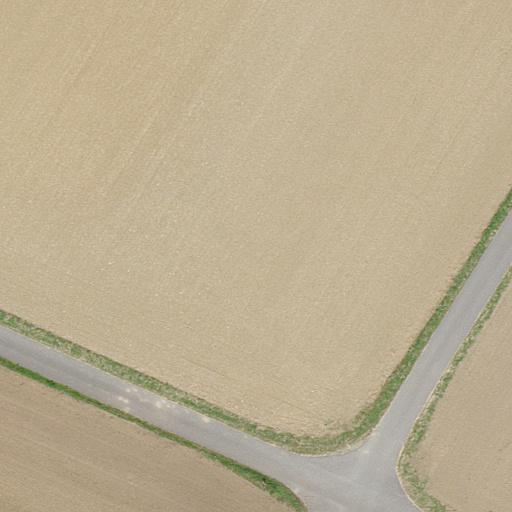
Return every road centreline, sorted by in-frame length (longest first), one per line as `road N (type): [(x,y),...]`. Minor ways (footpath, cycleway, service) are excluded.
road 1 (unclassified): [(366,492),(0,333)]
road 2 (unclassified): [(366,492),(400,415),(511,237)]
